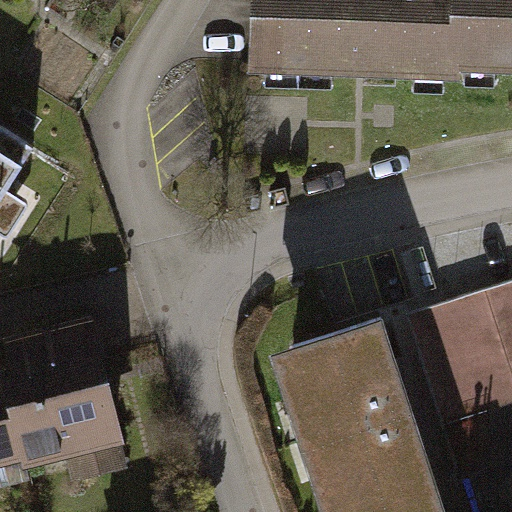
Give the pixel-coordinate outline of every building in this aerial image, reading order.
[(454,0),(255,0),(253,64),(453,70),(453,64),(454,0)] [(511,0),(454,0),(453,64),(511,66),(511,0)] [(0,255),(70,138),(0,95),(0,255)] [(511,285),(281,363),(331,511),(469,511),(446,442),(511,419),(511,285)] [(22,380),(42,473),(130,454),(104,333),(16,352),(22,380)] [(0,482),(42,473),(22,380),(0,385),(0,482)]
